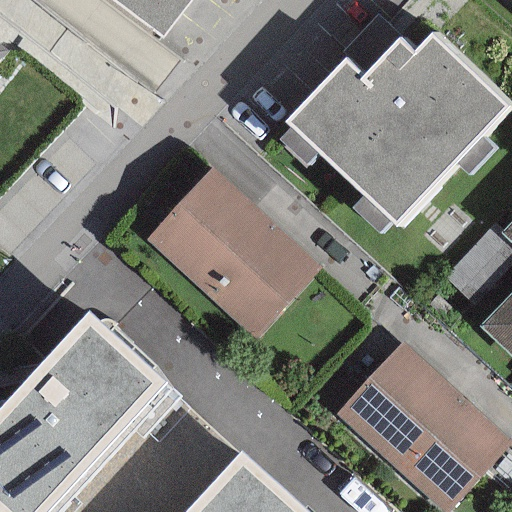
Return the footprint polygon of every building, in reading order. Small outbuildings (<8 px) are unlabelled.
[(189,0),(108,0),(159,39),(189,0)] [(345,59),(284,123),(289,129),(277,141),(305,167),(318,154),(363,198),(353,209),(379,233),(390,222),(393,225),(455,160),(467,171),(487,149),(476,139),(507,107),(430,35),(413,53),(398,39),(363,76),(345,59)] [(211,169),(145,241),(255,340),(321,268),(211,169)] [(511,221),(500,234),(511,245),(511,291),(478,327),(511,359),(511,221)] [(511,264),(511,253),(488,231),(443,278),(472,306),(511,264)] [(166,384),(88,312),(0,409),(0,511),(58,511),(169,392),(163,386),(166,384)] [(511,441),(402,343),(335,415),(439,511),(448,511),(511,443),(511,441)] [(305,511),(241,453),(186,511),(305,511)]
